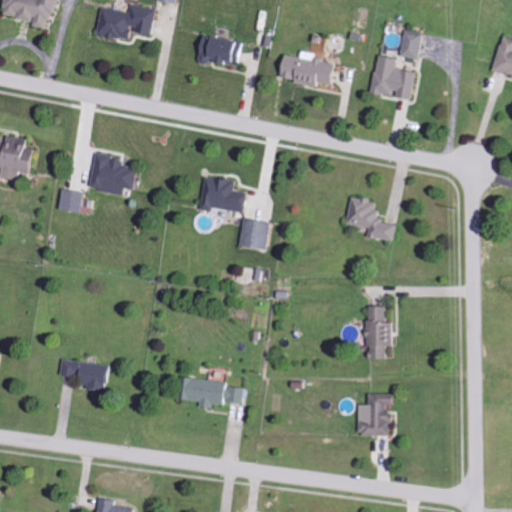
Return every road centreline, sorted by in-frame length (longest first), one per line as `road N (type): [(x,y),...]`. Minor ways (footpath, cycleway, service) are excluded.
road 1 (residential): [(0,78),(476,167)]
road 2 (residential): [(479,501),(0,438)]
road 3 (residential): [(479,511),(477,204),(470,178),(476,167)]
